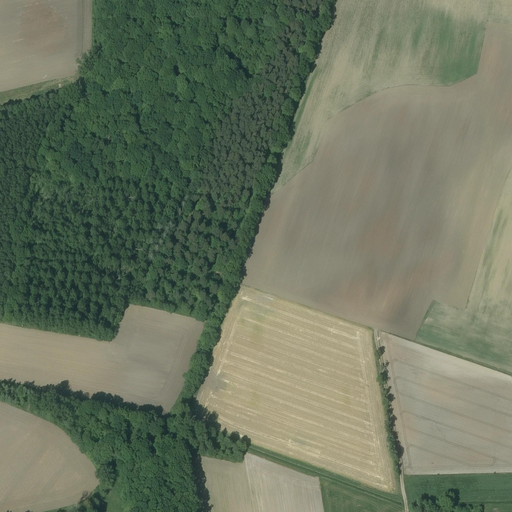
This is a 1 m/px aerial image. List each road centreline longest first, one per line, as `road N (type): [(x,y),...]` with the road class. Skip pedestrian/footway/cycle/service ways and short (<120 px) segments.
road 1 (track): [(12,326),(34,190),(96,53),(97,0)]
road 2 (track): [(375,331),(406,511)]
